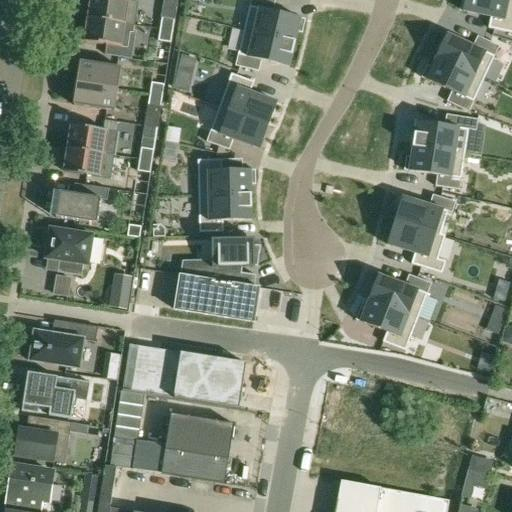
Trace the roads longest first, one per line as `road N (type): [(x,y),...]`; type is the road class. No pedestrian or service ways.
road 1 (residential): [(387,0),(380,35),(313,154),(306,216),(315,311),(310,357)]
road 2 (unclassified): [(131,325),(310,357)]
road 3 (unclassified): [(310,357),(478,388)]
road 4 (unclassified): [(282,511),(310,357)]
